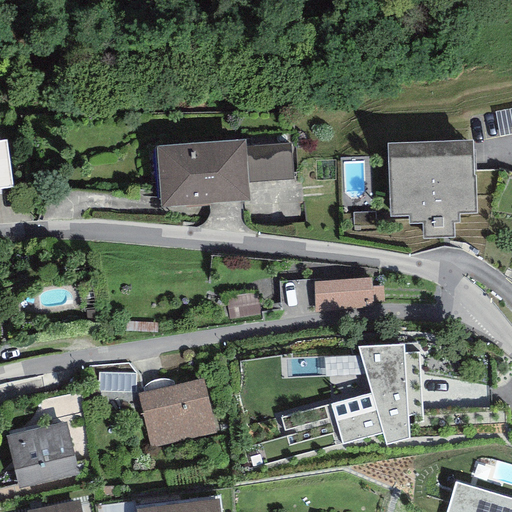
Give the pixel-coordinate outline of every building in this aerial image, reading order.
[(511,106),(502,109),(507,133),(511,131),(511,106)] [(292,130),(156,140),(161,204),(300,197),(292,130)] [(472,132),(387,137),(390,210),(409,209),(409,220),(423,220),(423,237),(453,236),(453,218),(459,218),(458,209),(478,208),(472,132)] [(6,133),(0,133),(0,195),(15,194),(6,133)] [(371,274),(315,278),(317,307),(373,303),(371,274)] [(405,338),(239,357),(249,472),(382,431),(385,443),(410,436),(409,425),(424,419),(420,348),(405,351),(405,338)] [(200,380),(141,394),(152,443),(211,429),(200,380)] [(61,422),(9,432),(19,482),(71,472),(61,422)] [(511,511),(511,499),(456,482),(446,511),(511,511)] [(81,511),(79,500),(26,510),(26,511),(81,511)] [(218,511),(217,500),(139,507),(139,511),(218,511)]
